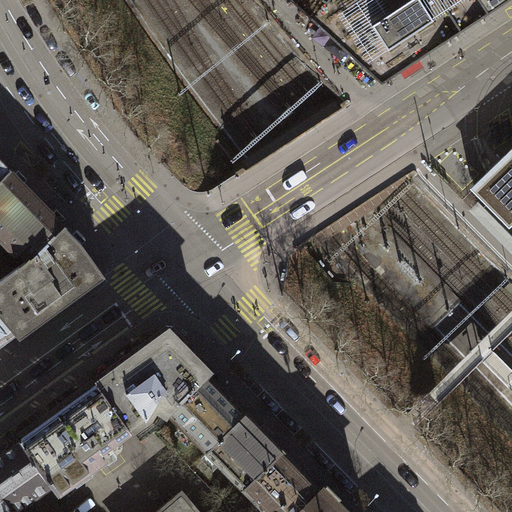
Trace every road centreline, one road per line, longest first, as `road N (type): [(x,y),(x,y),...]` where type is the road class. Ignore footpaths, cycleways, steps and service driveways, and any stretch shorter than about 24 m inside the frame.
road 1 (tertiary): [(511,50),(186,266)]
road 2 (primary): [(425,511),(186,266)]
road 3 (primary): [(186,266),(61,120),(0,25)]
road 4 (tertiary): [(0,398),(186,266)]
